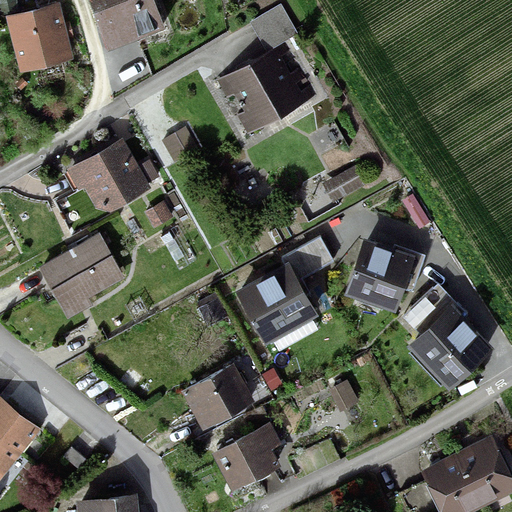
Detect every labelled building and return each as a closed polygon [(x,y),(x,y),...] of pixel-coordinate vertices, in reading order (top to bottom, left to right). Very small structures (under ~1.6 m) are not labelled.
[(152,0),(96,0),(109,35),(132,26),(135,34),(162,24),(152,0)] [(41,62),(44,56),(68,50),(56,4),(10,16),(21,62),(26,60),(33,64),(41,62)] [(252,21),(267,47),(295,31),(280,5),(252,21)] [(301,97),(277,56),(261,65),(259,62),(256,61),(234,73),(241,86),(239,87),(238,93),(241,99),(238,101),(240,105),(243,103),(252,118),(274,105),(278,111),(301,97)] [(71,168),(81,185),(87,181),(98,201),(111,204),(144,185),(119,141),(71,168)] [(355,169),(329,183),(336,197),(362,182),(355,169)] [(99,234),(42,266),(61,299),(78,290),(81,296),(121,274),(99,234)] [(299,259),(307,273),(333,258),(320,234),(281,256),(286,265),(240,290),(266,335),(313,309),(288,265),(299,259)] [(350,288),(392,302),(399,284),(412,288),(422,260),(366,241),(350,288)] [(487,344),(432,286),(411,306),(429,326),(413,342),(449,380),(487,344)] [(203,402),(212,419),(249,399),(230,364),(186,388),(196,406),(203,402)] [(354,398),(346,382),(332,389),(340,406),(354,398)] [(3,404),(0,402),(0,466),(32,427),(3,404)] [(278,442),(268,423),(217,450),(234,483),(275,462),(267,447),(278,442)] [(511,483),(490,439),(458,454),(481,501),(511,485),(511,483)] [(78,466),(86,457),(71,445),(64,454),(78,466)] [(446,511),(457,511),(481,501),(458,454),(426,470),(446,511)] [(425,479),(412,485),(424,511),(425,511),(439,506),(425,479)] [(408,511),(424,511),(412,485),(398,492),(408,511)] [(130,511),(129,495),(81,500),(82,511),(130,511)]
